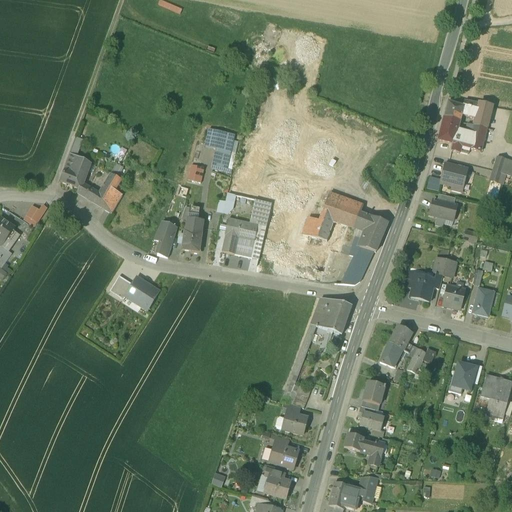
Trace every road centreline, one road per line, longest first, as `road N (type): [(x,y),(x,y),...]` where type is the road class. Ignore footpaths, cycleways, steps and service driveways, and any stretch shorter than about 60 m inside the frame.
road 1 (residential): [(0,196),(47,196),(151,265),(370,302)]
road 2 (secondary): [(370,302),(423,153),(460,0)]
road 3 (secondary): [(308,511),(368,307)]
road 4 (track): [(123,0),(47,196)]
road 5 (residential): [(511,345),(368,307)]
